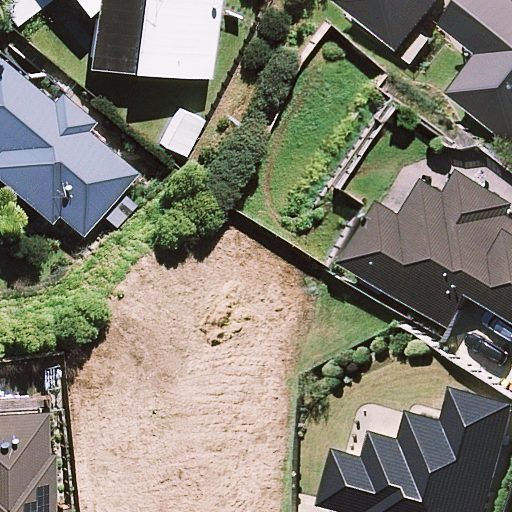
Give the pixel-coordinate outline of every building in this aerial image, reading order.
[(45,0),(0,0),(0,6),(15,25),(45,0)] [(212,0),(72,0),(86,17),(82,62),(205,74),(212,0)] [(0,60),(0,180),(74,244),(99,214),(119,191),(119,190),(133,174),(75,124),(82,116),(44,82),(35,91),(0,60)] [(201,120),(178,109),(162,146),(185,156),(201,120)] [(511,216),(508,213),(511,207),(511,202),(463,171),(450,191),(430,178),(407,214),(387,200),(346,264),(450,331),(472,295),(511,320),(511,216)] [(485,511),(511,412),(511,404),(456,390),(448,421),(413,412),(406,441),(376,433),(369,461),(339,453),(325,505),(350,511),(485,511)] [(51,511),(52,506),(44,506),(42,442),(33,442),(33,401),(0,401),(0,511),(51,511)]
